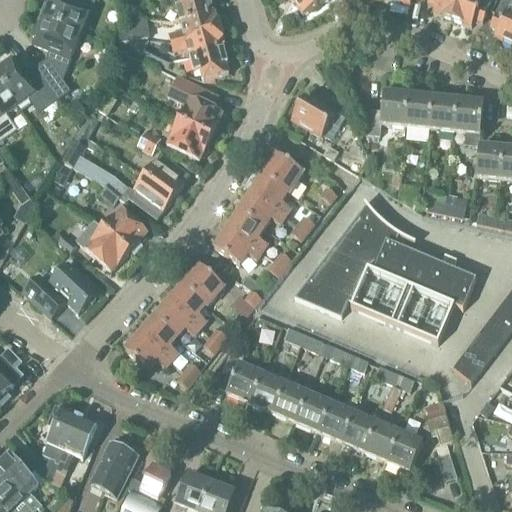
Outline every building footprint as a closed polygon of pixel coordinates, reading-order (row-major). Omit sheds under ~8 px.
[(82,0),(78,11),(53,1),(50,8),(45,7),(39,23),(81,40),(96,0),(82,0)] [(130,0),(175,2),(177,9),(176,9),(181,27),(213,18),(214,18),(210,1),(203,3),(201,0),(130,0)] [(295,0),(294,2),(304,19),(330,4),(327,0),(295,0)] [(391,0),(390,6),(411,9),(412,1),(421,3),(421,0),(391,0)] [(433,16),(452,23),(461,0),(429,0),(427,6),(436,10),(433,16)] [(482,2),(476,0),(461,0),(452,23),(472,31),(474,24),(482,27),(488,13),(480,10),(482,2)] [(511,49),(511,4),(504,0),(490,31),(498,34),(495,41),(511,49)] [(213,18),(181,27),(183,35),(169,38),(172,47),(221,34),(216,17),(214,18),(213,18)] [(81,40),(39,23),(32,39),(37,41),(34,49),(59,59),(54,72),(53,71),(42,78),(59,103),(70,95),(63,85),(81,40)] [(131,31),(126,32),(128,45),(132,44),(133,44),(150,42),(148,29),(131,31)] [(119,33),(119,46),(128,45),(126,32),(119,33)] [(225,52),(221,34),(172,47),(174,57),(188,53),(190,61),(225,52)] [(226,52),(225,52),(190,61),(195,78),(200,77),(203,87),(229,80),(227,70),(229,70),(224,53),(226,52)] [(154,66),(158,58),(146,53),(142,60),(154,66)] [(172,64),(158,58),(154,66),(168,72),(172,64)] [(59,103),(42,78),(32,86),(16,63),(9,68),(6,64),(0,68),(0,85),(18,111),(30,103),(40,117),(59,103)] [(171,94),(189,103),(190,102),(212,112),(218,101),(178,81),(171,94)] [(18,111),(0,85),(0,145),(16,134),(6,119),(18,111)] [(107,120),(117,105),(105,97),(95,113),(107,120)] [(405,132),(408,99),(383,97),(381,116),(369,115),(367,140),(380,141),(381,129),(405,132)] [(430,134),(433,101),(408,99),(405,132),(430,134)] [(455,136),(458,104),(433,101),(430,134),(455,136)] [(178,126),(211,142),(219,126),(218,126),(222,118),(212,112),(190,102),(189,103),(178,126)] [(337,133),(343,124),(304,102),(291,125),(321,142),(328,128),(337,133)] [(458,104),(455,136),(480,139),(483,106),(458,104)] [(89,117),(77,138),(87,144),(99,123),(89,117)] [(211,142),(178,126),(167,151),(199,166),(203,158),(211,142)] [(146,135),(141,143),(157,151),(161,143),(146,135)] [(62,165),(74,172),(81,161),(81,162),(87,152),(84,150),(87,144),(77,138),(62,165)] [(157,151),(141,143),(137,151),(153,159),(157,151)] [(501,185),(504,152),(479,150),(476,182),(501,185)] [(337,157),(327,151),(322,160),(332,166),(337,157)] [(511,152),(504,152),(501,185),(511,185),(511,152)] [(263,178),(290,196),(303,177),(275,159),(263,178)] [(73,174),(105,194),(119,204),(128,192),(117,183),(81,162),(81,161),(74,172),(73,174)] [(160,161),(144,181),(173,203),(184,189),(183,189),(188,182),(160,161)] [(13,197),(20,192),(9,177),(2,182),(13,197)] [(263,178),(250,197),(276,214),(287,221),(291,214),(281,207),(286,198),(288,200),(290,196),(263,178)] [(162,217),(173,203),(144,181),(129,203),(157,224),(162,217)] [(417,203),(419,191),(402,188),(400,200),(417,203)] [(13,197),(22,209),(29,204),(20,192),(13,197)] [(326,192),(319,201),(330,209),(337,201),(326,192)] [(119,204),(105,194),(100,200),(113,210),(119,204)] [(250,197),(238,216),(264,233),(270,223),(281,230),(287,221),(276,214),(250,197)] [(34,211),(29,204),(22,209),(15,221),(25,227),(34,211)] [(427,216),(445,220),(447,208),(429,205),(427,216)] [(367,210),(364,207),(363,207),(365,210),(293,303),(340,322),(347,306),(352,308),(350,312),(352,313),(368,275),(462,315),(476,283),(394,249),(398,240),(414,248),(415,246),(411,245),(407,243),(400,239),(393,235),(390,232),(387,230),(381,225),(375,219),(369,213),(367,210)] [(447,208),(445,220),(463,223),(465,212),(447,208)] [(101,233),(129,257),(141,244),(140,243),(146,237),(120,213),(101,233)] [(252,251),(262,258),(268,250),(257,243),(264,233),(238,216),(226,234),(252,251)] [(476,229),(495,232),(497,221),(479,217),(476,229)] [(297,230),(308,238),(315,229),(303,221),(297,230)] [(511,224),(497,221),(495,232),(511,236),(511,224)] [(129,257),(101,233),(94,226),(77,246),(111,276),(129,257)] [(297,230),(290,238),(302,247),(308,238),(297,230)] [(257,266),(262,258),(252,251),(226,234),(214,253),(239,270),(246,259),(257,266)] [(57,247),(71,258),(77,250),(64,239),(57,247)] [(281,258),(275,266),(285,274),(291,265),(281,258)] [(275,266),(268,275),(278,283),(285,274),(275,266)] [(38,280),(21,298),(49,324),(65,307),(77,318),(87,308),(91,307),(94,304),(95,299),(98,296),(67,268),(47,289),(38,280)] [(198,270),(184,287),(208,309),(223,292),(198,270)] [(184,287),(169,304),(192,324),(202,333),(207,327),(198,318),(204,311),(206,312),(208,309),(184,287)] [(262,303),(252,295),(244,305),(255,313),(262,303)] [(511,312),(511,297),(510,297),(503,306),(511,312)] [(154,321),(177,341),(184,334),(194,342),(202,333),(192,324),(169,304),(154,321)] [(511,327),(511,312),(503,306),(496,316),(511,327)] [(508,340),(511,334),(511,327),(496,316),(489,325),(508,340)] [(154,321),(139,338),(171,366),(177,359),(169,351),(177,341),(154,321)] [(501,349),(508,340),(489,325),(481,335),(501,349)] [(216,333),(209,342),(221,351),(228,342),(216,333)] [(302,351),(306,341),(289,333),(284,344),(302,351)] [(494,359),(501,349),(481,335),(474,344),(494,359)] [(164,373),(171,366),(139,338),(125,355),(148,375),(156,366),(164,373)] [(323,348),(306,341),(302,351),(319,359),(323,348)] [(209,342),(203,351),(214,360),(221,351),(209,342)] [(486,368),(494,359),(474,344),(467,354),(486,368)] [(329,363),(347,370),(351,360),(334,352),(329,363)] [(225,399),(248,409),(261,379),(240,370),(245,359),(232,353),(222,377),(233,381),(225,399)] [(479,378),(486,368),(467,354),(459,364),(479,378)] [(351,360),(347,370),(364,378),(368,367),(351,360)] [(0,411),(10,402),(5,397),(13,390),(12,389),(22,380),(4,362),(0,365),(0,411)] [(470,389),(479,378),(459,364),(452,373),(471,387),(470,388),(470,389)] [(190,368),(183,376),(195,385),(201,376),(190,368)] [(375,383),(393,390),(397,379),(380,372),(375,383)] [(183,376),(177,385),(188,394),(195,385),(183,376)] [(271,419),(284,389),(261,379),(248,409),(271,419)] [(397,379),(393,390),(410,397),(415,386),(397,379)] [(294,429),(307,398),(284,389),(271,419),(294,429)] [(392,417),(401,394),(393,390),(383,413),(392,417)] [(317,438),(330,408),(307,398),(294,429),(317,438)] [(488,406),(479,417),(487,423),(495,412),(488,406)] [(340,448),(353,418),(330,408),(317,438),(340,448)] [(42,460),(50,463),(56,466),(55,468),(58,469),(79,421),(62,413),(61,415),(55,412),(47,429),(53,432),(41,459),(42,460)] [(363,458),(376,428),(353,418),(340,448),(363,458)] [(432,441),(437,440),(450,436),(451,435),(446,418),(426,424),(432,441)] [(58,469),(54,478),(51,487),(59,492),(73,460),(82,464),(97,429),(79,421),(58,469)] [(386,468),(399,437),(376,428),(363,458),(386,468)] [(454,446),(450,436),(437,440),(440,450),(454,446)] [(399,437),(386,468),(409,477),(422,447),(399,437)] [(96,479),(90,490),(103,496),(112,476),(115,474),(128,449),(116,443),(113,450),(110,448),(95,478),(96,479)] [(112,476),(103,496),(117,503),(138,462),(134,460),(138,454),(128,449),(115,474),(112,476)] [(444,486),(456,483),(449,458),(437,462),(444,486)] [(0,483),(28,511),(40,511),(43,510),(29,497),(37,489),(28,480),(8,461),(5,464),(2,463),(0,465),(0,483)] [(43,483),(51,487),(54,478),(58,469),(55,468),(56,466),(50,463),(42,481),(42,482),(43,483)] [(160,501),(170,479),(152,470),(143,489),(133,484),(127,495),(131,497),(123,511),(161,511),(165,504),(160,501)] [(179,511),(200,511),(209,487),(186,478),(174,510),(179,511)] [(28,511),(0,483),(0,511),(28,511)] [(226,511),(233,496),(209,487),(200,511),(226,511)] [(64,509),(68,511),(71,511),(73,506),(70,503),(64,509)]
